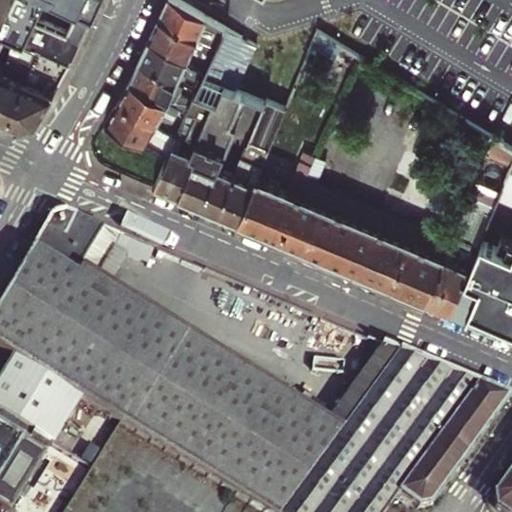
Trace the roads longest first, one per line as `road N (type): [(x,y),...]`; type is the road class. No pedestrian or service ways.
road 1 (tertiary): [(43,166),(511,373)]
road 2 (residential): [(128,0),(43,166)]
